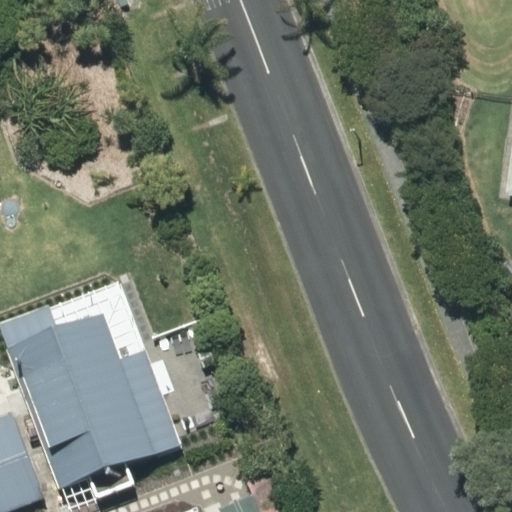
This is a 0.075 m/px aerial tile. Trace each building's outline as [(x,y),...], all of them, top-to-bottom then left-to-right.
[(511,112),(502,187),(511,188),(511,112)] [(57,296),(5,316),(66,477),(188,431),(153,338),(130,347),(112,300),(66,318),(57,296)] [(17,409),(0,415),(0,511),(50,492),(17,409)] [(270,511),(261,486),(223,500),(227,511),(270,511)] [(200,511),(197,503),(172,511),(200,511)]
